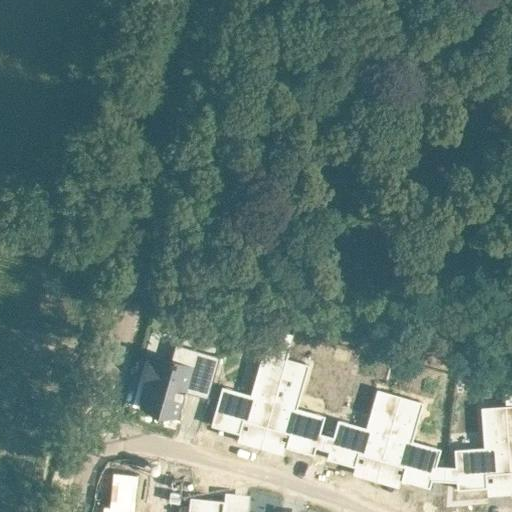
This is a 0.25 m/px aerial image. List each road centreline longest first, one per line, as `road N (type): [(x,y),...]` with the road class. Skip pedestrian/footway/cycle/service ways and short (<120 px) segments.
road 1 (unclassified): [(96,435),(207,0)]
road 2 (residential): [(96,435),(199,452),(382,511)]
